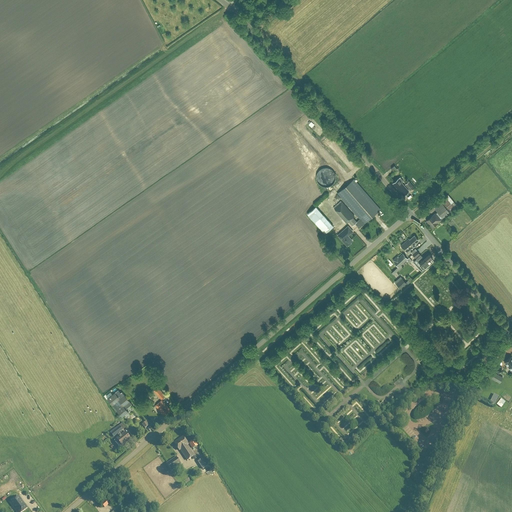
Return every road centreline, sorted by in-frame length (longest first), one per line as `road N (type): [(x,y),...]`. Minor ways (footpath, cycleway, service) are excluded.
road 1 (unclassified): [(66,511),(410,214)]
road 2 (unclassified): [(410,214),(221,0)]
road 3 (unclassified): [(507,330),(410,214)]
road 4 (track): [(511,127),(410,214)]
road 5 (track): [(419,511),(466,397)]
